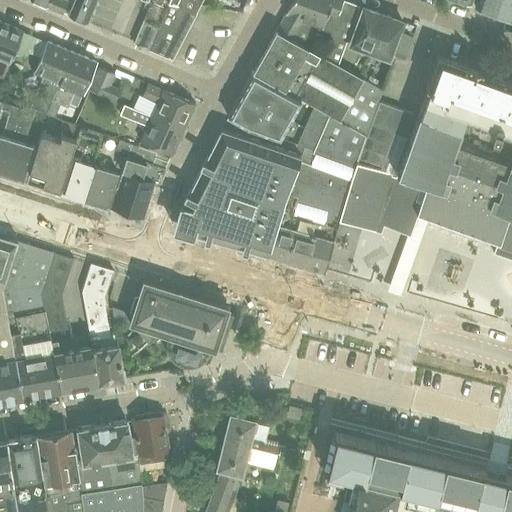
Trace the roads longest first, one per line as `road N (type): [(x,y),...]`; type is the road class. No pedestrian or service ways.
road 1 (unclassified): [(267,363),(201,388),(0,422)]
road 2 (residential): [(1,0),(217,90)]
road 3 (unclassified): [(511,364),(287,303)]
road 4 (residential): [(144,258),(217,90)]
road 5 (unclassified): [(144,258),(0,215)]
road 6 (unclassified): [(287,303),(144,258)]
road 7 (residential): [(511,42),(396,0)]
